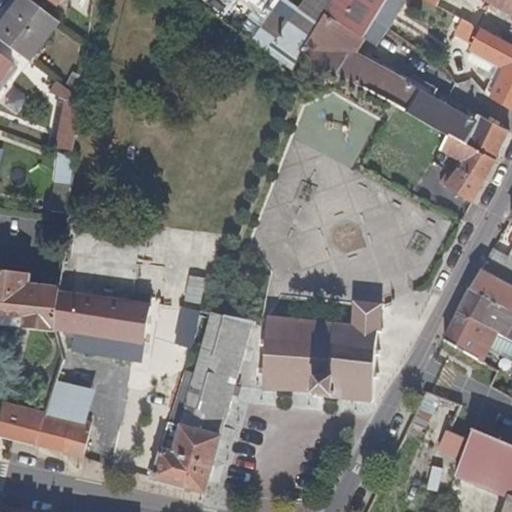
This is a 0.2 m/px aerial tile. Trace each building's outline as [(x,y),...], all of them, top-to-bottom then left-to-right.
[(61,24),(28,0),(20,0),(0,27),(0,41),(29,65),(61,24)] [(198,0),(198,1),(230,26),(246,5),(269,21),(283,3),(278,0),(198,0)] [(284,0),(283,3),(269,21),(252,42),(294,74),(301,55),(321,26),(286,0),(284,0)] [(336,0),(286,0),(321,26),(326,16),(336,0)] [(336,0),(326,16),(364,39),(375,21),(388,29),(405,0),(336,0)] [(511,0),(476,0),(511,16),(511,0)] [(321,26),(301,55),(352,84),(431,125),(451,136),(496,162),(509,133),(448,101),(441,98),(438,102),(353,55),(364,39),(326,16),(321,26)] [(388,29),(375,21),(364,39),(377,47),(388,29)] [(470,52),(505,71),(491,99),(511,112),(511,48),(463,21),(455,36),(474,45),(470,52)] [(0,83),(13,66),(0,56),(0,83)] [(84,80),(74,74),(64,91),(81,104),(84,80)] [(61,101),(65,102),(57,150),(76,153),(81,104),(64,91),(61,101)] [(61,101),(59,100),(51,149),(57,150),(65,102),(61,101)] [(451,136),(442,152),(448,155),(463,165),(460,168),(484,182),(496,162),(451,136)] [(448,155),(442,152),(439,157),(444,161),(448,155)] [(460,168),(454,176),(444,187),(473,204),(484,182),(460,168)] [(454,176),(451,173),(441,185),(444,187),(454,176)] [(74,182),(56,180),(52,215),(69,217),(74,182)] [(494,250),(487,261),(502,268),(509,257),(494,250)] [(511,252),(509,257),(502,268),(511,273),(511,252)] [(511,273),(502,268),(487,261),(472,290),(511,311),(511,273)] [(0,312),(25,315),(23,330),(56,334),(60,296),(61,290),(30,287),(31,277),(0,273),(0,312)] [(267,285),(212,278),(202,314),(253,323),(256,324),(263,297),(267,285)] [(511,311),(472,290),(459,313),(498,334),(511,341),(511,311)] [(133,305),(60,296),(56,334),(65,335),(64,340),(74,341),(73,352),(140,364),(152,299),(134,297),(133,305)] [(256,324),(270,326),(269,341),(264,341),(264,346),(268,347),(266,370),(261,369),(260,376),(265,376),(264,390),(311,390),(311,394),(374,401),(376,379),(380,379),(380,374),(376,374),(377,355),(382,355),(382,350),(378,350),(379,333),(383,333),(384,328),(380,327),(382,307),(375,306),(353,303),(352,326),(277,317),(279,298),(263,297),(256,324)] [(25,315),(0,312),(0,327),(23,330),(25,315)] [(202,314),(184,312),(175,346),(192,349),(202,314)] [(498,334),(459,313),(446,341),(483,363),(498,334)] [(202,314),(192,349),(172,414),(178,416),(175,426),(220,439),(234,390),(253,323),(202,314)] [(93,392),(57,385),(47,415),(86,423),(93,392)] [(441,401),(426,396),(406,436),(421,442),(441,401)] [(47,416),(5,405),(0,421),(0,436),(19,442),(27,414),(46,419),(47,416)] [(46,419),(27,414),(19,442),(84,459),(93,424),(86,423),(47,415),(47,416),(46,419)] [(178,416),(172,414),(152,479),(205,494),(220,439),(175,426),(178,416)] [(460,460),(453,477),(510,499),(511,499),(511,446),(473,431),(467,443),(460,460)] [(467,443),(448,434),(440,451),(460,460),(467,443)]
